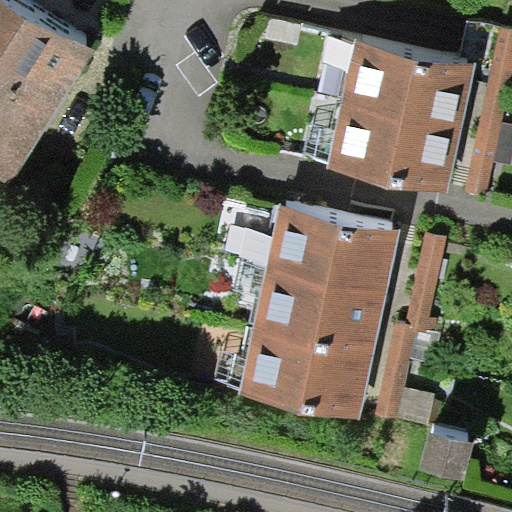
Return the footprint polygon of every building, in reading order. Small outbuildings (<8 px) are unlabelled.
[(0,0),(0,166),(82,38),(19,0),(0,0)] [(511,31),(496,28),(488,67),(506,71),(511,43),(511,31)] [(338,34),(324,96),(450,123),(463,61),(338,34)] [(488,67),(482,99),(499,103),(506,71),(488,67)] [(311,158),(436,185),(450,123),(324,96),(311,158)] [(482,99),(475,128),(493,132),(499,103),(482,99)] [(475,128),(469,159),(487,163),(493,132),(475,128)] [(480,194),(487,163),(469,159),(462,191),(480,194)] [(282,203),(269,265),(374,288),(388,226),(282,203)] [(422,234),(415,263),(433,267),(439,238),(422,234)] [(415,263),(409,295),(426,299),(433,267),(415,263)] [(269,265),(255,327),(361,350),(374,288),(269,265)] [(402,324),(410,326),(409,328),(420,330),(426,299),(409,295),(402,324)] [(392,322),(385,355),(403,358),(409,328),(410,326),(402,324),(392,322)] [(242,388),(348,411),(361,350),(255,327),(242,388)] [(385,355),(379,383),(397,386),(403,358),(385,355)] [(390,417),(397,386),(379,383),(372,414),(390,417)] [(420,459),(455,467),(464,433),(429,424),(420,459)]
